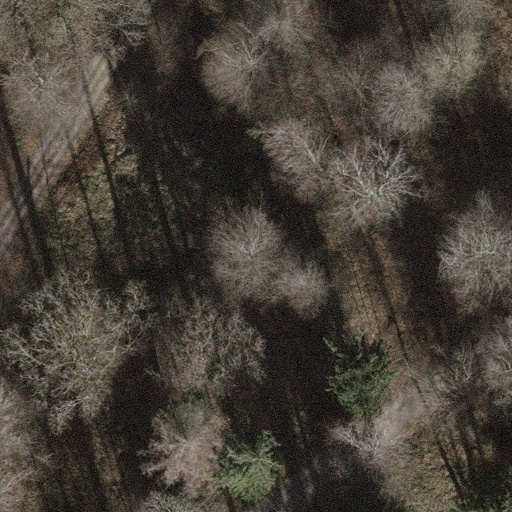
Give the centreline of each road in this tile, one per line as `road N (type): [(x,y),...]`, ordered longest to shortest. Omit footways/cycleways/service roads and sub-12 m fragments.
road 1 (track): [(511,340),(275,511)]
road 2 (track): [(0,240),(148,0)]
